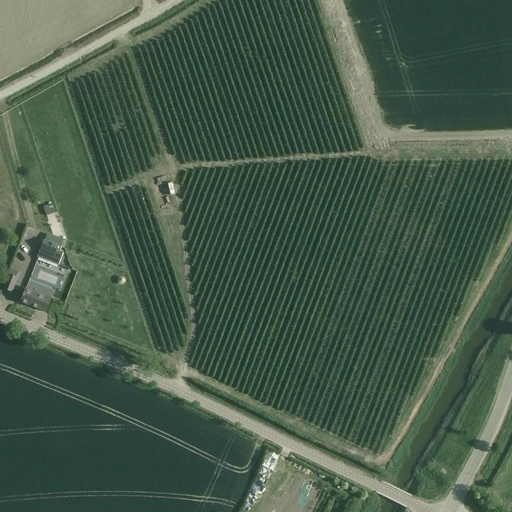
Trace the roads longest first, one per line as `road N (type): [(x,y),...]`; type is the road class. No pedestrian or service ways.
road 1 (unclassified): [(425,511),(0,313)]
road 2 (unclassified): [(0,96),(174,0)]
road 3 (tertiary): [(448,511),(511,373)]
